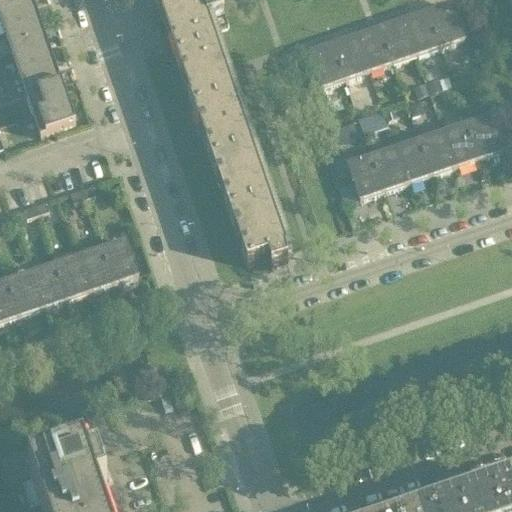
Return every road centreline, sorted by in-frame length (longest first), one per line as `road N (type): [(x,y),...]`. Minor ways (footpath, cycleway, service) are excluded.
road 1 (residential): [(511,225),(203,330)]
road 2 (residential): [(297,511),(511,438)]
road 3 (residential): [(203,330),(137,135)]
road 4 (residential): [(269,511),(203,330)]
road 5 (residential): [(0,182),(137,135)]
road 6 (residential): [(137,135),(89,0)]
